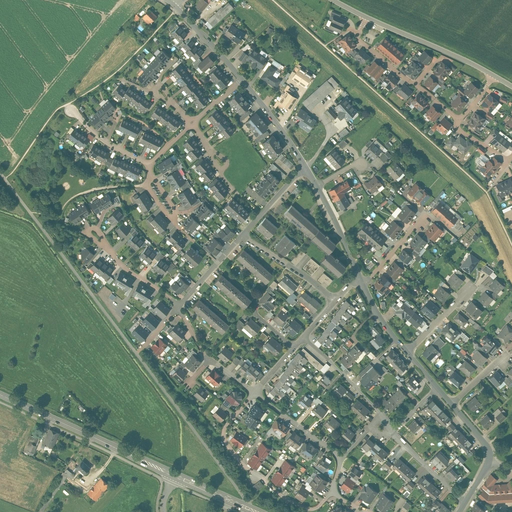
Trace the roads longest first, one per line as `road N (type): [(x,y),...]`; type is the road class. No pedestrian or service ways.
road 1 (residential): [(254,393),(226,423),(226,443),(282,497),(307,509),(333,491)]
road 2 (primary): [(0,394),(174,475)]
road 3 (residential): [(366,19),(494,74)]
